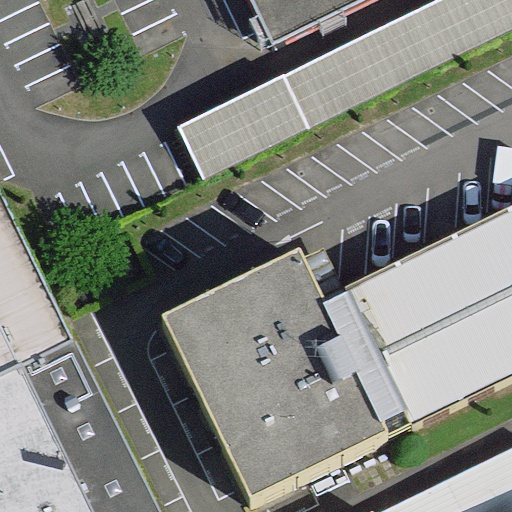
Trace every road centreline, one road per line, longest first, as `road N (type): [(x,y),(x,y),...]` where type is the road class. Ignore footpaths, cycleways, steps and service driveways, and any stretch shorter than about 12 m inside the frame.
road 1 (unknown): [(223,511),(123,304)]
road 2 (unknown): [(511,459),(377,511)]
